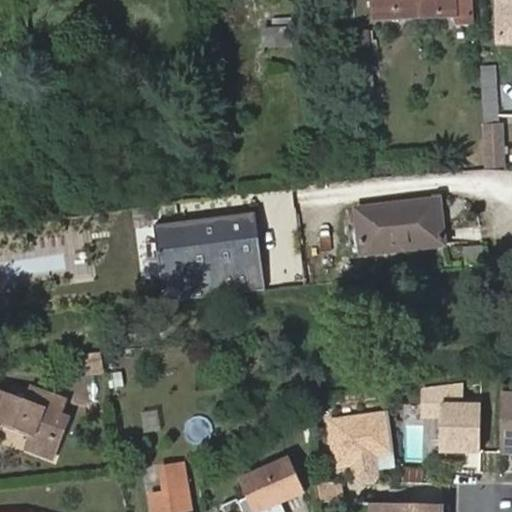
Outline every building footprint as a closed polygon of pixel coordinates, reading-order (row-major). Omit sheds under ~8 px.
[(477,24),(475,0),(371,0),(373,22),(457,17),(458,25),(477,24)] [(511,0),(497,0),(498,32),(511,32),(511,0)] [(288,28),(263,30),(264,45),(289,42),(288,28)] [(511,32),(498,32),(498,40),(511,39),(511,32)] [(494,65),(480,65),(483,124),(497,124),(494,65)] [(497,124),(483,124),(486,166),(504,165),(501,124),(497,124)] [(421,229),(438,226),(435,200),(418,202),(421,229)] [(440,244),(438,226),(421,229),(418,202),(356,210),(360,255),(440,244)] [(154,224),(161,275),(263,262),(256,211),(154,224)] [(466,248),(469,264),(485,261),(482,245),(466,248)] [(263,262),(161,275),(164,299),(267,286),(263,262)] [(105,369),(103,352),(84,353),(88,372),(105,369)] [(0,392),(0,420),(30,433),(24,450),(54,462),(71,416),(62,412),(68,398),(34,386),(27,404),(0,392)] [(511,392),(501,393),(500,452),(511,451),(511,392)] [(480,446),(481,399),(461,399),(461,405),(441,404),(440,451),(460,451),(460,446),(480,446)] [(393,448),(388,406),(329,414),(335,461),(356,458),(355,453),(393,448)] [(257,511),(274,505),(276,504),(305,491),(290,457),(240,479),(246,494),(222,505),(225,511),(257,511)] [(192,511),(186,465),(163,469),(167,493),(152,496),(154,511),(192,511)] [(340,483),(316,481),(318,502),(340,501),(340,483)] [(382,511),(383,502),(372,502),(371,511),(382,511)] [(443,511),(444,503),(383,502),(382,511),(443,511)]
